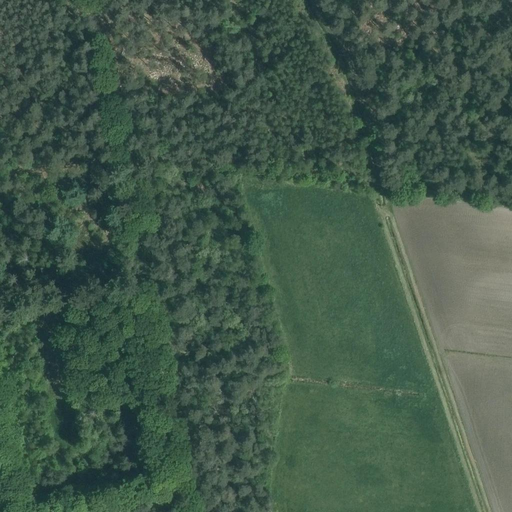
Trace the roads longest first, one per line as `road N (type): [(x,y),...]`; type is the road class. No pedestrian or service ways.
road 1 (track): [(196,511),(122,124)]
road 2 (track): [(122,124),(220,164),(375,182)]
road 3 (track): [(122,124),(98,0)]
